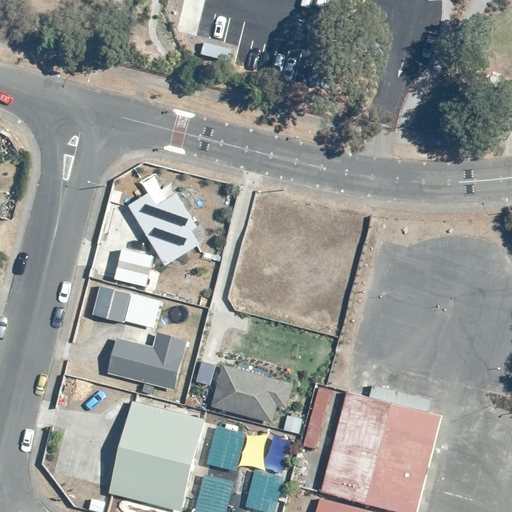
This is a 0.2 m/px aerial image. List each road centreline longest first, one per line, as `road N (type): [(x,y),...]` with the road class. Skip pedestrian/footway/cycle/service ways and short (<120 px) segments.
road 1 (residential): [(511,177),(369,177),(86,107)]
road 2 (residential): [(86,107),(0,459)]
